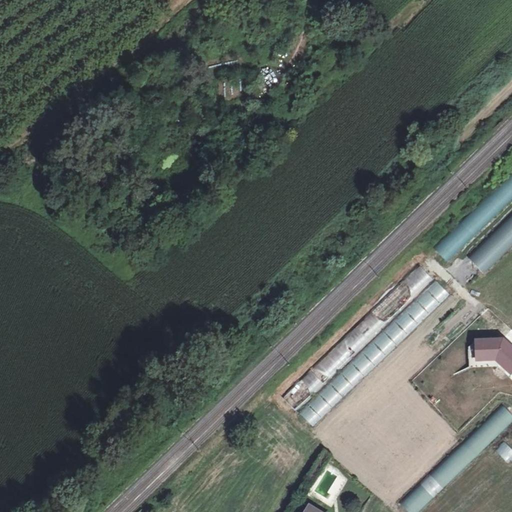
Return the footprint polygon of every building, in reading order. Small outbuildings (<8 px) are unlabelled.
[(434,18),(427,11),(419,19),(427,26),(434,18)] [(511,173),(433,248),(447,263),(511,201),(511,173)] [(511,205),(450,265),(464,280),(511,234),(511,205)] [(511,238),(468,281),(483,296),(511,267),(511,238)] [(421,265),(281,398),(294,412),(433,277),(421,265)] [(511,270),(485,297),(500,312),(511,300),(511,270)] [(299,413),(313,427),(448,296),(434,281),(299,413)] [(458,298),(320,430),(334,444),(472,312),(458,298)] [(511,347),(502,338),(475,340),(477,359),(494,358),(510,373),(511,371),(511,347)] [(511,392),(398,501),(408,511),(418,511),(511,423),(511,392)] [(511,436),(429,511),(459,511),(511,464),(511,436)]
